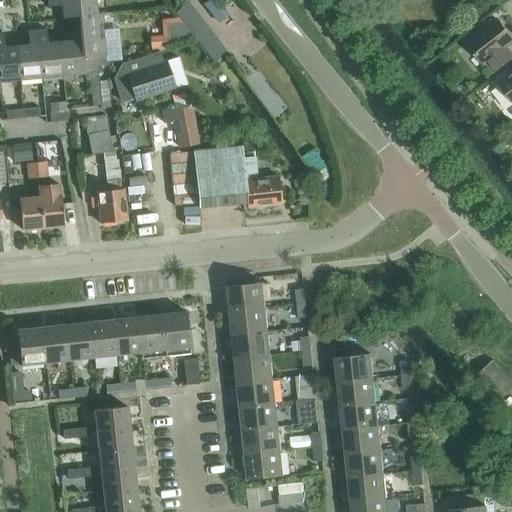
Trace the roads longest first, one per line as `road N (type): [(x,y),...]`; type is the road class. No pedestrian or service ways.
road 1 (residential): [(0,272),(346,236),(410,188)]
road 2 (residential): [(410,188),(266,0)]
road 3 (residential): [(511,309),(410,188)]
road 4 (unknown): [(336,511),(318,374)]
